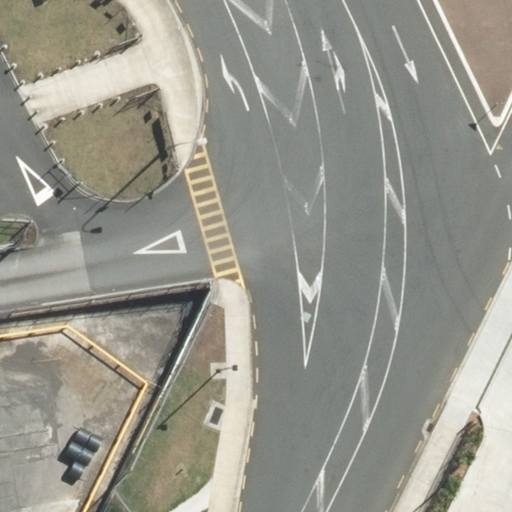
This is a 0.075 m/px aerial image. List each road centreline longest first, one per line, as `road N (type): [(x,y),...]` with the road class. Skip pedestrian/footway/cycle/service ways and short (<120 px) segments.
road 1 (unclassified): [(335,409),(370,185),(360,99),(319,0)]
road 2 (secondary): [(511,156),(335,409)]
